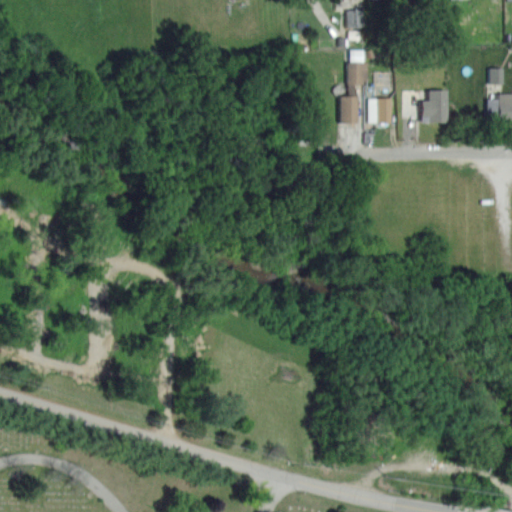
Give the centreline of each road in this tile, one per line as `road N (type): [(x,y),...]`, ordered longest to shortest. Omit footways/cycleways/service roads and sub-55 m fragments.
road 1 (residential): [(445,511),(346,492),(0,392)]
road 2 (residential): [(511,149),(354,152)]
